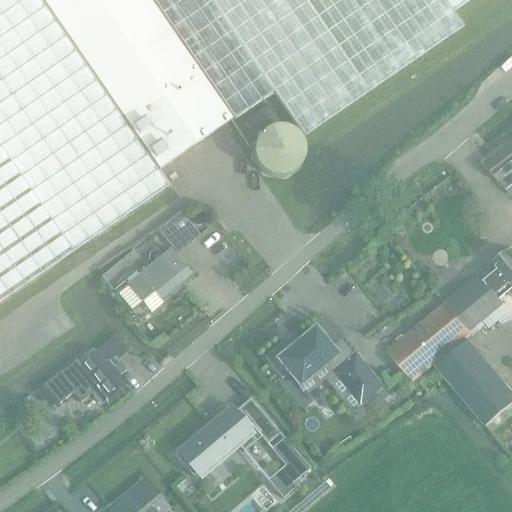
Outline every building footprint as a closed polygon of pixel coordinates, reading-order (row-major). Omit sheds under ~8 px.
[(0,0),(0,304),(168,187),(157,172),(38,0),(0,0)] [(208,0),(38,0),(157,172),(232,120),(233,121),(273,93),(208,0)] [(208,0),(273,93),(304,137),(463,28),(453,13),(471,0),(208,0)] [(506,190),(511,185),(511,141),(485,163),(506,190)] [(177,254),(178,253),(199,236),(181,214),(159,232),(177,254)] [(132,254),(101,279),(131,315),(140,308),(146,314),(189,279),(168,253),(162,258),(155,250),(149,255),(148,261),(142,266),(132,254)] [(479,277),(387,353),(412,382),(434,365),(486,427),(511,405),(511,393),(466,338),(470,335),(472,337),(485,327),(489,331),(509,314),(501,305),(499,301),(509,293),(511,296),(511,251),(511,250),(490,268),(498,279),(488,287),(479,277)] [(287,343),(266,360),(282,378),(287,373),(299,388),(326,366),(359,406),(381,388),(354,355),(351,358),(340,345),(333,350),(314,330),(293,350),(287,343)] [(96,352),(65,377),(61,372),(46,383),(61,402),(73,392),(81,402),(93,393),(102,404),(125,385),(119,377),(126,371),(119,363),(112,369),(108,363),(116,357),(105,344),(96,352)] [(174,456),(193,478),(230,446),(227,443),(232,439),(243,453),(256,442),(256,441),(260,437),(267,446),(280,434),(250,399),(237,410),(255,431),(250,435),(233,414),(220,425),(222,428),(218,432),(211,425),(174,456)] [(285,466),(267,481),(283,500),(295,489),(292,485),(309,469),(283,439),(270,450),(285,466)] [(185,478),(175,487),(185,500),(195,491),(185,478)] [(123,499),(110,510),(111,511),(173,511),(150,483),(126,503),(123,499)]
